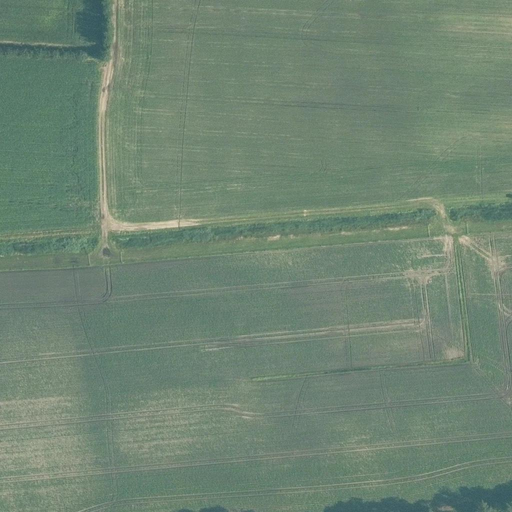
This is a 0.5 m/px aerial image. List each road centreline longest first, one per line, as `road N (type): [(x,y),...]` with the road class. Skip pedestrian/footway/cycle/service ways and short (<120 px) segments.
road 1 (track): [(511,225),(105,258),(104,229)]
road 2 (track): [(111,0),(101,87),(104,229)]
